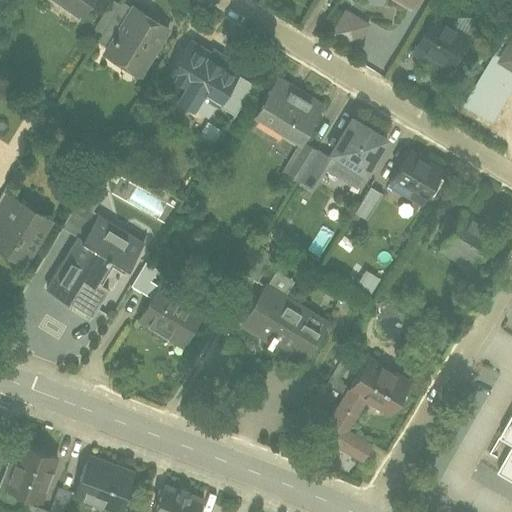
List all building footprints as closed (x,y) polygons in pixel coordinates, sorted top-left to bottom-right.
[(54,0),(79,16),(90,0),(54,0)] [(440,12),(446,0),(429,0),(427,5),(440,12)] [(172,28),(132,4),(101,54),(141,79),(172,28)] [(338,8),(330,33),(358,42),(366,17),(338,8)] [(456,69),(476,33),(434,11),(415,46),(456,69)] [(511,23),(469,96),(496,112),(511,84),(511,23)] [(217,105),(239,70),(190,39),(168,74),(217,105)] [(303,139),(326,100),(279,72),(255,111),(303,139)] [(357,188),(392,129),(354,108),(320,166),(357,188)] [(429,201),(447,163),(408,144),(389,182),(429,201)] [(353,212),(365,218),(377,190),(366,185),(353,212)] [(47,216),(11,194),(0,211),(0,255),(17,266),(47,216)] [(75,232),(44,286),(93,314),(111,283),(95,274),(111,247),(131,259),(146,234),(97,207),(81,235),(75,232)] [(462,208),(439,247),(476,269),(499,229),(462,208)] [(363,270),(355,284),(369,293),(378,278),(363,270)] [(264,279),(240,323),(306,358),(330,314),(264,279)] [(161,281),(139,317),(186,346),(208,309),(161,281)] [(412,378),(369,354),(322,434),(365,458),(375,440),(351,426),(367,399),(392,413),(412,378)] [(496,472),(511,480),(511,414),(499,438),(511,445),(496,472)] [(48,450),(16,441),(2,491),(34,500),(48,450)] [(75,490),(121,505),(131,473),(85,458),(75,490)] [(48,511),(61,511),(68,490),(55,486),(46,511),(48,511)] [(196,511),(200,504),(162,491),(154,511),(196,511)]
